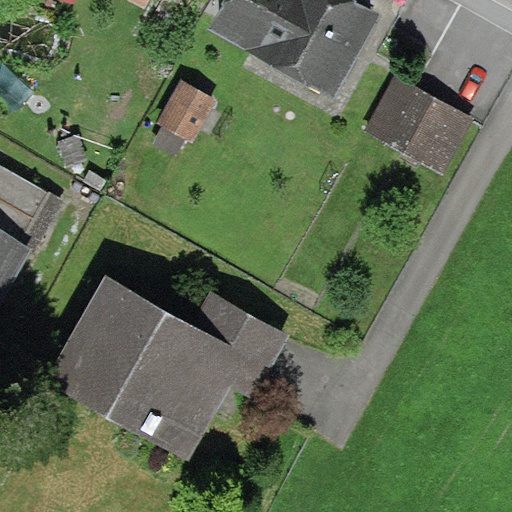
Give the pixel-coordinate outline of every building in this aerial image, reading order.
[(230,0),(218,22),(330,84),(333,79),(343,77),(355,55),(352,45),(370,13),(346,0),(230,0)] [(412,86),(384,140),(440,170),(468,115),(395,76),(394,77),(412,86)] [(184,83),(162,122),(188,137),(210,98),(184,83)] [(0,273),(48,190),(0,162),(0,273)] [(62,371),(144,417),(142,421),(151,426),(159,413),(188,430),(231,355),(255,368),(276,332),(217,298),(198,333),(111,284),(62,371)]
